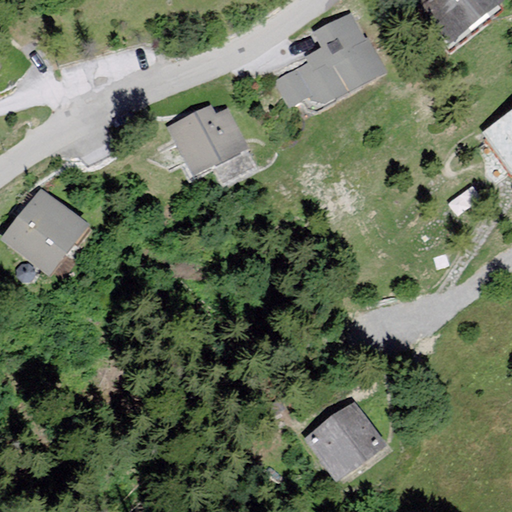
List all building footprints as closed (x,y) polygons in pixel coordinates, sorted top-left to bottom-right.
[(422,0),(452,37),(499,0),(422,0)] [(353,13),(313,35),(320,48),(304,57),(307,64),(274,82),(289,108),(309,97),(311,100),(324,103),(384,70),(353,13)] [(210,105),(166,127),(192,176),(248,148),(227,108),(215,114),(210,105)] [(511,108),(479,131),(510,176),(511,174),(511,108)] [(41,186),(2,236),(51,275),(91,225),(41,186)] [(401,454),(362,411),(318,442),(350,490),(401,454)]
